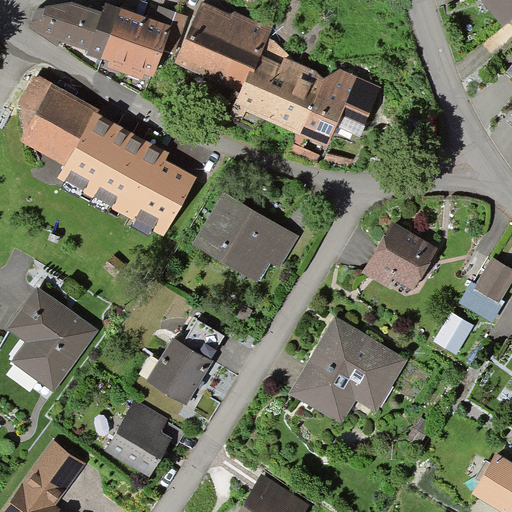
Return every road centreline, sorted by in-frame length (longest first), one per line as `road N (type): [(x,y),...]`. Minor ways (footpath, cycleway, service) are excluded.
road 1 (residential): [(162,511),(368,186)]
road 2 (residential): [(24,45),(160,116),(368,186)]
road 3 (residential): [(479,167),(421,0)]
